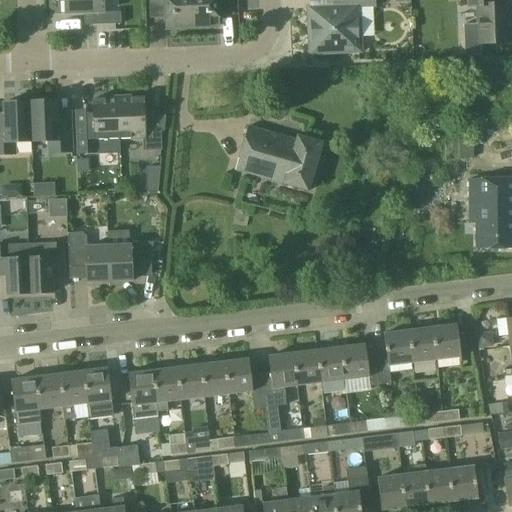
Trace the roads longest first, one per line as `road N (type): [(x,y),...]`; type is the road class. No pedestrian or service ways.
road 1 (residential): [(511,285),(0,344)]
road 2 (residential): [(26,68),(276,65),(272,0)]
